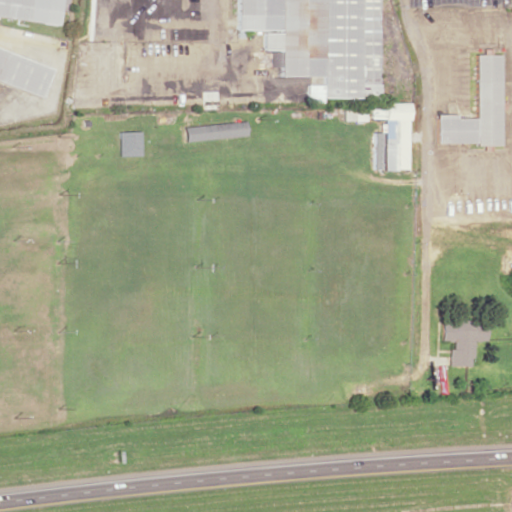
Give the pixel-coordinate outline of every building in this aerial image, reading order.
[(0,0),(61,0),(58,29),(0,20),(0,0)] [(375,97),(375,0),(232,0),(233,29),(261,29),(261,50),(268,50),(268,66),(277,66),(277,75),(320,75),(320,84),(306,84),(306,102),(320,102),(320,97),(375,97)] [(0,84),(0,52),(51,72),(41,100),(0,84)] [(496,53),(472,53),(472,117),(452,117),(452,113),(433,114),(433,143),(497,143),(496,53)] [(406,169),(406,102),(368,102),(368,117),(381,117),(381,169),(406,169)] [(245,135),(243,120),(181,126),(183,141),(245,135)] [(116,131),(116,155),(138,155),(138,130),(116,131)] [(370,168),(378,168),(378,132),(371,131),(370,168)] [(447,365),(469,366),(470,340),(482,340),(483,319),(439,318),(438,340),(448,340),(447,365)]
